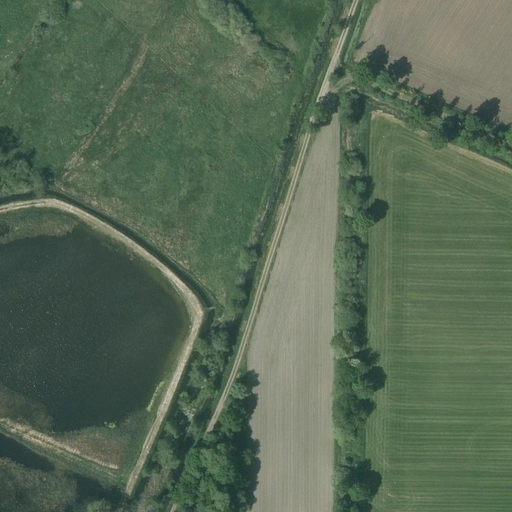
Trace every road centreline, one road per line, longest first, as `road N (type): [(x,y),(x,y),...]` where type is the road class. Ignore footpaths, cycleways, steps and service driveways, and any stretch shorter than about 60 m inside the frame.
road 1 (track): [(164,511),(223,392),(355,0)]
road 2 (track): [(332,65),(511,147)]
